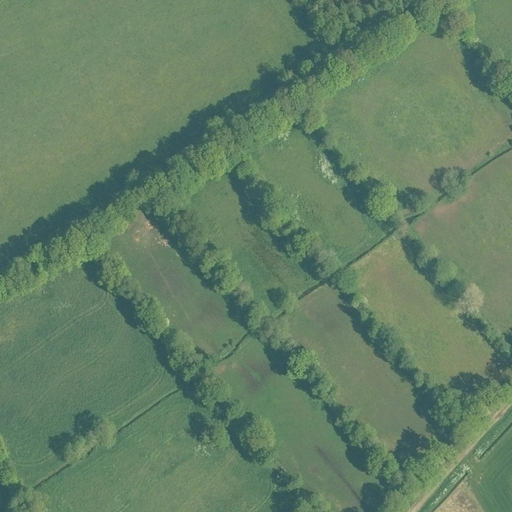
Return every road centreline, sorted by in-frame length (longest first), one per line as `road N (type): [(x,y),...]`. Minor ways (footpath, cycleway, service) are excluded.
road 1 (track): [(430,0),(0,287)]
road 2 (track): [(412,511),(511,403)]
